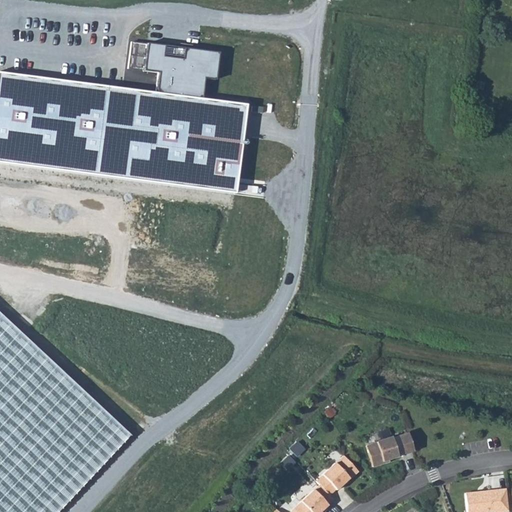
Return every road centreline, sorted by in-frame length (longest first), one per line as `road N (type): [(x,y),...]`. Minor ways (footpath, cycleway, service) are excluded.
road 1 (track): [(372,344),(295,327),(260,335),(0,272)]
road 2 (track): [(511,365),(372,344),(217,511)]
road 3 (residential): [(511,458),(434,475),(362,511)]
